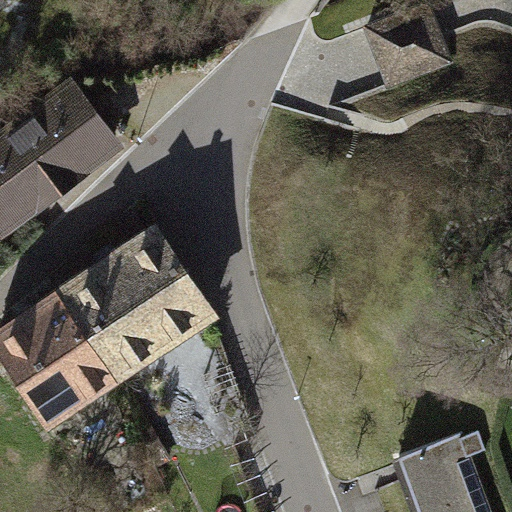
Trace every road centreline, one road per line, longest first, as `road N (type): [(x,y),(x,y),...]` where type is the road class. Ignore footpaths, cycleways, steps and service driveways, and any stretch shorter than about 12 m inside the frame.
road 1 (residential): [(313,511),(195,145)]
road 2 (residential): [(0,307),(195,145)]
road 3 (residential): [(195,145),(312,0)]
